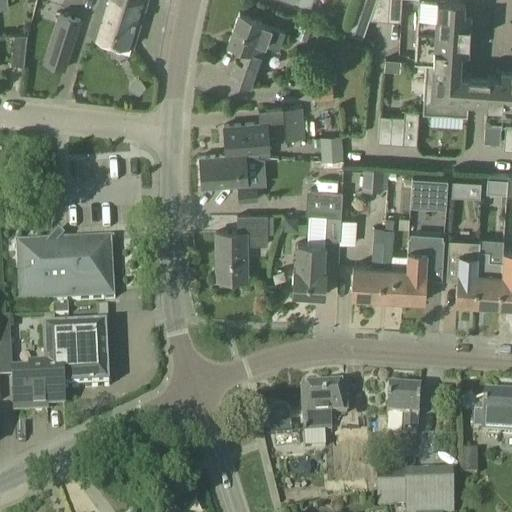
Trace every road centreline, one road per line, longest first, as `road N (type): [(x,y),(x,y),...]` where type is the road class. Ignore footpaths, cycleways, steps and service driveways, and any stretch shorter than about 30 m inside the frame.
road 1 (residential): [(194,390),(319,350),(511,360)]
road 2 (tertiary): [(194,390),(173,299),(170,133)]
road 3 (residential): [(0,483),(194,390)]
road 4 (residential): [(170,133),(0,115)]
road 5 (tertiary): [(170,133),(189,0)]
road 6 (tertiary): [(235,511),(194,390)]
